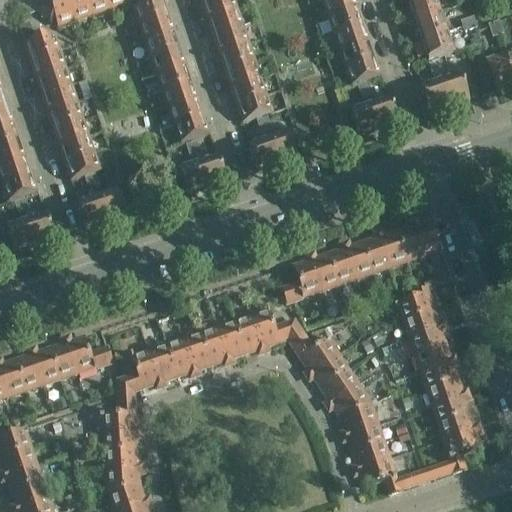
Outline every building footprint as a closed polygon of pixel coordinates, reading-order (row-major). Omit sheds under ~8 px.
[(75,22),(67,0),(49,0),(48,0),(50,7),(53,17),(57,28),(75,22)] [(92,17),(86,0),(67,0),(75,22),(92,17)] [(109,11),(105,0),(86,0),(92,17),(109,11)] [(124,0),(105,0),(109,11),(126,5),(124,0)] [(167,18),(164,9),(166,9),(164,0),(163,0),(152,4),(135,10),(141,27),(167,18)] [(236,14),(231,0),(221,0),(204,6),(207,15),(205,15),(208,24),(236,14)] [(358,11),(356,2),(353,3),(352,0),(333,0),(325,3),(330,20),(358,11)] [(440,15),(434,0),(417,0),(408,3),(415,23),(440,15)] [(39,11),(36,4),(30,6),(33,16),(39,14),(38,11),(39,11)] [(33,16),(30,6),(24,8),(28,18),(33,16)] [(53,17),(50,7),(44,9),(47,19),(53,17)] [(28,18),(24,8),(18,10),(21,20),(28,18)] [(44,9),(39,11),(38,11),(39,14),(41,21),(47,19),(44,9)] [(362,28),(359,19),(361,19),(358,11),(330,20),(336,37),(362,28)] [(242,31),(236,14),(208,24),(211,32),(213,31),(216,40),(242,31)] [(446,35),(440,15),(415,23),(422,43),(446,35)] [(175,34),(172,26),(170,27),(167,18),(141,27),(147,44),(175,34)] [(475,31),(472,21),(467,23),(470,33),(475,31)] [(470,33),(467,23),(461,25),(464,35),(470,33)] [(32,32),(30,25),(19,29),(22,35),(32,32)] [(500,31),(498,25),(489,28),(491,34),(500,31)] [(370,45),(367,36),(365,37),(362,28),(336,37),(342,54),(370,45)] [(247,48),(242,31),(216,40),(219,49),(217,50),(220,58),(247,48)] [(502,36),(500,31),(491,34),(493,39),(502,36)] [(34,38),(32,32),(22,35),(23,41),(34,38)] [(179,52),(176,43),(178,43),(175,34),(147,44),(153,61),(179,52)] [(453,55),(446,35),(422,43),(429,63),(453,55)] [(36,43),(34,38),(23,41),(25,47),(36,43)] [(36,43),(25,47),(27,55),(30,55),(33,64),(58,55),(53,38),(36,43)] [(374,62),(371,54),(373,53),(370,45),(342,54),(348,71),(374,62)] [(253,65),(247,48),(220,58),(222,66),(224,65),(227,74),(253,65)] [(187,69),(184,60),(182,61),(179,52),(153,61),(159,78),(187,69)] [(64,72),(58,55),(33,64),(36,73),(34,73),(36,81),(64,72)] [(511,87),(511,78),(505,57),(487,63),(497,93),(511,87)] [(382,79),(379,71),(377,71),(374,62),(348,71),(354,88),(382,79)] [(440,69),(438,63),(428,66),(430,72),(440,69)] [(259,82),(253,65),(227,74),(230,83),(228,84),(231,92),(259,82)] [(190,86),(187,77),(190,77),(187,69),(159,78),(165,95),(190,86)] [(442,74),(440,69),(430,72),(432,78),(442,74)] [(70,89),(64,72),(36,81),(39,90),(41,89),(44,98),(70,89)] [(469,102),(461,78),(441,84),(449,109),(469,102)] [(265,99),(259,82),(231,92),(234,100),(236,99),(239,108),(265,99)] [(449,109),(441,84),(421,91),(429,116),(449,109)] [(198,103),(196,95),(193,95),(190,86),(165,95),(170,112),(198,103)] [(371,94),(370,87),(360,90),(362,97),(371,94)] [(76,106),(70,89),(44,98),(47,107),(45,107),(48,116),(76,106)] [(373,99),(371,94),(362,97),(364,102),(373,99)] [(271,117),(265,99),(239,108),(242,117),(240,118),(243,126),(271,117)] [(399,126),(391,101),(370,108),(379,133),(399,126)] [(202,121),(199,112),(201,111),(198,103),(170,112),(176,129),(202,121)] [(82,123),(76,106),(48,116),(51,124),(53,123),(56,132),(82,123)] [(379,133),(370,108),(350,115),(358,140),(379,133)] [(0,131),(15,127),(12,119),(10,119),(7,110),(0,112),(0,131)] [(210,137),(207,129),(205,129),(202,121),(176,129),(182,147),(210,137)] [(270,127),(268,121),(258,124),(260,130),(270,127)] [(87,140),(82,123),(56,132),(59,141),(57,142),(59,150),(87,140)] [(0,150),(19,145),(16,136),(18,135),(15,127),(0,131),(0,150)] [(272,132),(270,127),(260,130),(262,135),(272,132)] [(298,160),(289,136),(269,143),(278,167),(298,160)] [(93,157),(87,140),(59,150),(62,158),(64,157),(67,166),(93,157)] [(278,167),(269,143),(249,149),(257,174),(278,167)] [(0,169),(26,161),(24,153),(22,153),(19,145),(0,150),(0,169)] [(199,151),(197,145),(187,148),(189,154),(199,151)] [(200,156),(199,151),(189,154),(191,159),(200,156)] [(99,175),(93,157),(67,166),(70,175),(68,176),(71,184),(99,175)] [(227,184),(219,159),(199,166),(207,191),(227,184)] [(30,179),(27,170),(29,169),(26,161),(0,169),(0,174),(4,187),(30,179)] [(207,191),(199,166),(178,173),(187,198),(207,191)] [(38,195),(35,187),(33,188),(30,179),(4,187),(10,205),(38,195)] [(97,185),(96,179),(86,182),(88,188),(97,185)] [(99,190),(97,185),(88,188),(90,194),(99,190)] [(126,218),(118,194),(97,200),(106,225),(126,218)] [(106,225),(97,200),(77,207),(86,232),(106,225)] [(27,209),(25,203),(16,206),(18,212),(27,209)] [(29,214),(27,209),(18,212),(19,217),(29,214)] [(55,242),(47,218),(27,224),(35,249),(55,242)] [(441,251),(431,223),(419,227),(418,225),(413,226),(425,261),(427,260),(426,256),(441,251)] [(35,249),(27,224),(7,231),(15,256),(35,249)] [(425,261),(413,226),(408,228),(409,230),(397,235),(406,263),(420,258),(422,262),(425,261)] [(406,263),(397,235),(384,239),(383,236),(379,238),(390,273),(393,272),(392,268),(406,263)] [(390,273),(379,238),(374,239),(375,242),(363,246),(372,275),(386,270),(388,274),(390,273)] [(372,275),(363,246),(350,250),(349,248),(345,249),(356,284),(359,283),(358,279),(372,275)] [(356,284),(345,249),(340,251),(341,254),(328,258),(338,286),(352,281),(354,285),(356,284)] [(338,286),(328,258),(316,262),(315,259),(310,261),(322,296),(325,295),(324,291),(338,286)] [(322,296),(310,261),(306,262),(307,265),(294,269),(300,286),(303,298),(304,298),(318,293),(319,297),(322,296)] [(303,298),(300,286),(282,292),(287,308),(305,301),(304,298),(303,298)] [(435,315),(427,292),(416,296),(418,301),(399,307),(399,306),(395,308),(396,312),(402,310),(406,324),(435,315)] [(443,331),(442,326),(439,327),(435,315),(406,324),(411,338),(407,340),(408,343),(443,331)] [(280,346),(275,331),(270,318),(255,323),(254,319),(251,320),(263,355),(268,353),(267,351),(280,346)] [(263,355),(251,320),(248,321),(250,324),(235,329),(245,358),(257,354),(258,356),(263,355)] [(288,343),(301,334),(295,324),(275,331),(280,346),(288,343)] [(245,358),(235,329),(221,334),(220,330),(217,331),(229,366),(234,365),(233,362),(245,358)] [(229,366),(217,331),(214,332),(216,336),(201,341),(211,369),(223,365),(224,368),(229,366)] [(447,349),(442,337),(445,336),(443,331),(408,343),(409,345),(413,344),(418,359),(447,349)] [(314,353),(305,340),(301,334),(288,343),(301,362),(314,353)] [(94,369),(90,357),(85,340),(72,345),(71,342),(66,344),(78,378),(81,378),(80,374),(94,369)] [(211,369),(201,341),(187,346),(186,342),(183,343),(195,378),(199,376),(199,374),(211,369)] [(195,378),(183,343),(180,344),(181,348),(167,352),(177,381),(189,377),(190,380),(195,378)] [(78,378),(66,344),(61,345),(62,348),(50,352),(60,380),(74,376),(75,379),(78,378)] [(309,379),(339,359),(338,356),(334,359),(326,346),(314,353),(301,362),(308,374),(306,375),(309,379)] [(455,365),(453,360),(451,361),(447,349),(418,359),(423,373),(419,374),(420,377),(455,365)] [(60,380),(50,352),(38,356),(37,354),(32,355),(44,390),(47,389),(45,385),(60,380)] [(113,367),(108,352),(101,354),(90,357),(94,369),(95,373),(113,367)] [(177,381),(167,352),(153,357),(152,353),(149,354),(161,389),(165,388),(164,385),(177,381)] [(161,389),(149,354),(146,355),(147,359),(132,364),(137,378),(142,393),(155,388),(156,391),(161,389)] [(44,390),(32,355),(27,357),(28,359),(16,364),(26,392),(40,387),(41,391),(44,390)] [(346,376),(338,364),(341,361),(339,359),(309,379),(311,383),(314,382),(321,393),(346,376)] [(26,392),(16,364),(3,368),(2,365),(0,365),(0,372),(10,402),(12,401),(11,397),(26,392)] [(458,383),(454,371),(457,370),(455,365),(420,377),(421,380),(425,378),(430,393),(458,383)] [(10,402),(0,372),(0,400),(6,399),(7,402),(10,402)] [(329,409),(359,389),(358,386),(354,389),(346,376),(321,393),(328,403),(326,405),(329,409)] [(142,393),(137,378),(117,384),(118,397),(134,396),(142,393)] [(467,399),(465,394),(462,395),(458,383),(430,393),(434,407),(431,408),(432,411),(467,399)] [(368,409),(358,394),(361,391),(359,389),(329,409),(331,413),(334,412),(341,423),(368,409)] [(135,418),(134,396),(118,397),(118,403),(119,419),(135,418)] [(470,417),(466,405),(468,404),(467,399),(432,411),(433,414),(436,412),(441,427),(470,417)] [(374,427),(368,409),(341,423),(345,435),(342,436),(344,440),(379,429),(378,426),(374,427)] [(478,433),(477,428),(474,429),(470,417),(441,427),(446,441),(442,442),(443,445),(478,433)] [(136,432),(135,418),(119,419),(105,420),(106,436),(103,436),(103,439),(139,436),(139,431),(136,432)] [(381,447),(376,433),(380,432),(379,429),(344,440),(346,445),(348,444),(352,457),(381,447)] [(0,461),(28,452),(23,438),(28,436),(27,432),(23,433),(23,434),(5,441),(3,435),(0,436),(0,461)] [(482,452),(477,439),(480,438),(478,433),(443,445),(444,448),(448,446),(453,460),(453,461),(461,459),(482,452)] [(138,455),(137,442),(140,441),(139,436),(103,439),(103,442),(107,442),(108,457),(138,455)] [(386,461),(381,447),(352,457),(357,469),(354,470),(355,475),(390,463),(390,460),(386,461)] [(33,466),(28,452),(0,461),(0,463),(4,474),(1,475),(3,480),(38,468),(37,465),(33,466)] [(139,468),(138,455),(108,457),(109,472),(105,472),(105,475),(142,472),(141,467),(139,468)] [(466,473),(461,459),(453,461),(453,460),(449,462),(450,466),(454,475),(454,477),(466,473)] [(392,481),(388,467),(391,466),(390,463),(355,475),(357,479),(360,478),(364,491),(385,484),(393,482),(392,481)] [(401,493),(454,475),(450,466),(398,484),(401,493)] [(40,486),(35,472),(39,471),(38,468),(3,480),(4,485),(7,484),(11,496),(40,486)] [(140,491),(139,478),(142,477),(142,472),(105,475),(105,478),(109,478),(110,496),(140,491)] [(68,486),(66,478),(58,481),(61,489),(68,486)] [(401,495),(401,493),(398,484),(396,480),(392,481),(393,482),(385,484),(390,499),(401,495)] [(44,501),(40,486),(11,496),(15,508),(13,509),(13,511),(20,511),(49,502),(48,499),(44,501)] [(132,511),(149,507),(147,502),(144,503),(140,491),(110,496),(115,511),(132,511)] [(48,511),(46,506),(50,505),(49,502),(20,511),(48,511)] [(73,511),(78,511),(75,503),(68,505),(69,511),(73,511)]
